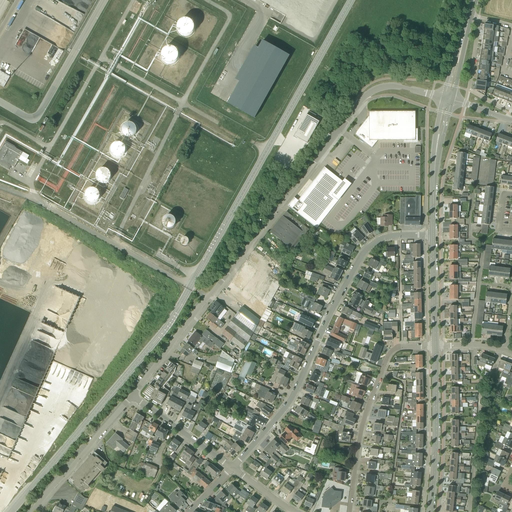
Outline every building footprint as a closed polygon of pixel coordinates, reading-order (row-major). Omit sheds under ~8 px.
[(177,32),(178,35),(180,37),(183,38),(186,39),(189,39),(192,38),(194,36),(196,33),(197,30),(197,27),(196,24),(194,21),(191,19),(188,18),(184,19),(181,20),(179,22),(177,25),(176,28),(177,32)] [(160,52),(162,55),(164,57),(167,59),(170,59),(173,59),(175,58),(178,56),(179,53),(180,50),(180,47),(179,44),(177,41),(174,39),(171,39),(168,39),(165,40),(162,42),(161,45),(160,49),(160,52)] [(289,56),(262,41),(259,48),(240,82),(228,103),(255,118),(289,56)] [(71,106),(81,87),(76,84),(65,103),(71,106)] [(490,88),(486,87),(475,86),(475,91),(476,91),(485,96),(486,89),(489,90),(490,88)] [(497,99),(501,89),(496,87),(492,97),(493,97),(493,96),(497,98),(497,99)] [(501,89),(497,99),(497,98),(502,100),(506,91),(501,89)] [(506,91),(502,100),(507,102),(510,92),(506,91)] [(402,112),(369,112),(369,116),(361,126),(357,131),(354,135),(359,138),(360,139),(372,148),(378,141),(404,141),(415,141),(415,129),(415,118),(415,112),(402,112)] [(306,115),(294,136),(307,144),(319,122),(306,115)] [(122,132),(123,135),(125,136),(127,137),(129,138),(132,138),(134,137),(136,135),(137,133),(138,131),(138,128),(137,126),(135,123),(133,122),(131,121),(128,121),(125,122),(123,124),(122,127),(121,129),(122,132)] [(465,133),(471,135),(474,127),(468,125),(465,133)] [(474,127),(471,135),(477,137),(480,130),(474,127)] [(480,130),(477,137),(483,140),(486,132),(480,130)] [(486,132),(483,140),(489,142),(492,134),(486,132)] [(495,142),(502,144),(504,136),(498,134),(495,142)] [(504,136),(502,144),(507,146),(510,138),(504,136)] [(110,152),(111,155),(113,156),(115,157),(118,158),(120,158),(122,157),(124,155),(126,153),(126,151),(126,148),(125,145),(124,143),(121,142),(119,141),(116,141),(114,142),(112,144),(110,147),(110,149),(110,152)] [(0,153),(0,164),(9,170),(11,166),(14,168),(19,160),(27,164),(29,160),(27,159),(29,156),(23,152),(6,143),(0,153)] [(95,179),(97,181),(98,183),(101,184),(103,185),(105,184),(108,183),(109,182),(111,180),(112,177),(112,175),(111,172),(109,170),(107,169),(104,168),(102,168),(99,169),(97,171),(95,173),(95,176),(95,179)] [(340,199),(341,198),(351,185),(345,179),(343,181),(343,182),(328,171),(324,168),(313,182),(298,201),(297,203),(296,202),(293,200),(288,206),(290,208),(315,227),(317,228),(321,223),(338,201),(340,199)] [(84,199),(86,201),(87,203),(90,204),(92,204),(94,204),(97,203),(99,202),(100,200),(101,197),(101,195),(100,192),(98,190),(96,189),(93,188),(91,188),(88,189),(86,191),(85,193),(84,196),(84,199)] [(119,198),(123,200),(128,190),(124,188),(119,198)] [(286,212),(286,213),(270,233),(292,250),(309,230),(286,212)] [(460,212),(457,212),(450,212),(450,219),(456,219),(456,222),(464,222),(464,219),(460,219),(460,212)] [(380,224),(393,224),(393,213),(381,213),(380,224)] [(162,224),(163,226),(164,228),(166,229),(168,229),(171,229),(172,228),(174,227),(175,225),(176,223),(176,221),(175,218),(174,216),(172,215),(170,215),(167,215),(165,216),(163,217),(162,219),(161,222),(162,224)] [(364,232),(367,237),(372,233),(371,231),(373,229),(368,222),(365,224),(366,225),(361,229),(362,229),(361,230),(363,233),(364,232)] [(314,239),(318,232),(320,230),(317,228),(316,231),(314,230),(310,236),(314,239)] [(357,230),(349,237),(357,245),(362,240),(361,240),(364,238),(357,230)] [(181,243),(182,245),(183,246),(184,246),(185,247),(187,247),(188,246),(189,245),(190,244),(190,243),(190,241),(190,240),(189,238),(188,237),(186,237),(185,237),(183,238),(182,239),(181,240),(181,242),(181,243)] [(351,253),(352,253),(355,247),(342,241),(340,247),(343,249),(342,252),(349,256),(351,253)] [(395,257),(395,249),(387,249),(387,257),(395,257)] [(328,255),(326,254),(324,260),(331,262),(336,264),(344,268),(347,262),(338,258),(337,261),(333,259),(335,253),(329,251),(328,255)] [(420,251),(410,251),(411,255),(405,255),(405,260),(409,260),(414,260),(413,258),(420,258),(420,251)] [(379,263),(378,263),(372,259),(368,266),(379,272),(382,266),(384,267),(386,263),(380,260),(379,263)] [(324,269),(340,277),(343,271),(335,268),(334,270),(326,266),(324,269)] [(337,282),(340,277),(324,269),(323,272),(327,275),(327,274),(331,276),(330,279),(337,282)] [(363,276),(373,281),(375,277),(380,278),(381,274),(371,271),(370,272),(366,270),(363,276)] [(318,275),(312,273),(311,276),(318,279),(323,281),(324,278),(318,275)] [(461,273),(457,273),(450,273),(450,279),(458,279),(458,283),(468,282),(470,282),(470,279),(461,279),(461,273)] [(246,281),(236,274),(229,285),(239,292),(241,289),(238,288),(241,283),(244,285),(246,281)] [(275,302),(271,301),(281,282),(273,277),(261,301),(272,307),(275,302)] [(369,285),(368,285),(360,281),(357,288),(368,294),(372,287),(377,289),(379,285),(371,282),(369,285)] [(421,289),(421,282),(414,282),(414,286),(410,286),(404,286),(404,291),(414,291),(414,289),(421,289)] [(468,286),(468,282),(458,283),(458,286),(457,286),(450,286),(450,293),(457,293),(461,293),(461,286),(468,286)] [(331,292),(332,289),(322,284),(321,287),(322,287),(318,295),(326,298),(330,291),(331,292)] [(355,292),(352,299),(368,307),(370,302),(366,300),(365,302),(361,300),(363,296),(355,292)] [(319,314),(322,307),(315,304),(314,303),(316,299),(302,293),(300,297),(312,303),(309,309),(312,311),(319,314)] [(368,307),(352,299),(348,305),(356,309),(358,306),(362,308),(361,310),(371,315),(373,310),(368,307)] [(215,302),(210,310),(212,312),(210,314),(217,318),(224,309),(215,302)] [(260,321),(243,307),(235,317),(254,332),(257,326),(260,321)] [(355,317),(356,317),(356,318),(359,320),(359,319),(361,315),(354,311),(354,312),(344,307),(341,313),(349,317),(350,314),(356,317),(355,317)] [(261,320),(265,322),(266,322),(272,312),(266,310),(261,320)] [(221,322),(217,318),(210,314),(210,313),(206,319),(210,322),(209,323),(216,329),(221,322)] [(409,322),(412,322),(415,322),(415,320),(421,320),(421,313),(415,313),(415,317),(409,317),(409,322)] [(302,315),(301,318),(299,322),(298,321),(298,322),(312,328),(315,321),(302,314),(302,315)] [(235,317),(227,327),(248,343),(252,336),(254,332),(235,317)] [(339,317),(332,331),(337,333),(342,323),(351,326),(350,329),(354,330),(356,324),(343,319),(343,320),(339,317)] [(382,334),(382,332),(382,328),(365,322),(363,327),(382,334)] [(412,324),(412,322),(409,322),(405,322),(405,327),(409,327),(411,327),(411,331),(422,331),(422,324),(412,324)] [(383,323),(382,328),(382,332),(384,332),(384,341),(392,341),(392,332),(397,331),(397,323),(383,323)] [(302,336),(309,340),(312,333),(305,330),(306,328),(299,325),(297,330),(303,333),(302,336)] [(248,343),(227,327),(222,334),(243,350),(248,343)] [(203,335),(214,344),(220,349),(224,344),(210,333),(206,330),(202,335),(203,335)] [(330,335),(340,341),(343,342),(346,337),(337,333),(332,331),(330,335)] [(214,344),(203,335),(202,337),(196,332),(188,341),(195,346),(197,347),(199,347),(203,342),(210,348),(214,344)] [(327,349),(333,352),(334,351),(339,353),(340,349),(337,348),(339,343),(329,339),(326,345),(328,346),(327,349)] [(293,344),(307,350),(309,345),(302,341),(301,344),(295,341),(293,344)] [(297,352),(304,356),(307,350),(293,344),(290,342),(288,345),(295,348),(293,350),(297,352)] [(180,352),(185,356),(186,357),(191,351),(196,355),(198,352),(187,343),(183,349),(180,352)] [(364,359),(364,358),(370,360),(370,361),(376,363),(382,347),(375,345),(372,354),(362,350),(359,357),(364,359)] [(332,354),(335,355),(336,352),(334,351),(333,352),(327,349),(324,348),(321,354),(331,358),(332,354)] [(236,365),(237,364),(237,362),(222,351),(216,367),(232,373),(235,365),(236,365)] [(287,358),(288,359),(300,365),(302,360),(289,353),(287,358)] [(486,364),(488,357),(482,355),(479,362),(477,361),(477,358),(474,358),(474,365),(477,365),(484,368),(486,364)] [(488,357),(486,364),(492,367),(495,359),(488,357)] [(279,367),(281,364),(281,363),(272,358),(270,363),(279,367)] [(316,369),(317,369),(327,373),(328,368),(330,362),(330,363),(331,362),(318,358),(315,365),(317,365),(316,369)] [(289,369),(290,367),(294,368),(294,369),(296,371),(297,370),(300,365),(288,359),(284,366),(289,369)] [(192,367),(195,368),(197,369),(200,370),(203,364),(195,360),(192,367)] [(239,376),(245,379),(247,374),(252,362),(247,360),(239,376)] [(503,370),(506,362),(500,360),(497,368),(503,370)] [(168,367),(166,370),(172,375),(175,372),(176,368),(178,365),(168,361),(165,365),(168,367)] [(422,368),(422,362),(416,362),(416,365),(410,365),(410,371),(416,371),(416,368),(422,368)] [(503,370),(509,372),(511,365),(511,364),(506,362),(503,370)] [(279,374),(278,377),(274,375),(271,381),(279,385),(282,386),(283,387),(283,386),(286,387),(287,387),(288,384),(287,384),(289,379),(283,377),(283,376),(284,376),(285,373),(284,372),(285,370),(281,368),(279,374)] [(157,375),(167,382),(172,375),(166,370),(163,374),(160,371),(157,375)] [(310,381),(316,383),(315,385),(322,388),(324,385),(319,383),(321,380),(318,378),(320,374),(318,373),(318,372),(314,371),(313,373),(311,378),(310,378),(309,380),(310,380),(310,381)] [(371,377),(366,375),(363,374),(362,376),(361,376),(358,384),(367,387),(369,380),(370,380),(371,377)] [(156,382),(162,387),(163,388),(164,387),(167,382),(157,375),(154,379),(157,381),(156,382)] [(352,385),(350,391),(349,395),(361,399),(363,395),(364,395),(365,392),(360,390),(361,387),(356,386),(357,383),(347,380),(346,382),(352,385)] [(150,385),(146,389),(143,394),(150,399),(151,398),(154,400),(153,401),(161,405),(166,396),(168,397),(170,392),(164,387),(163,388),(162,387),(156,382),(155,384),(153,383),(151,386),(150,385)] [(260,397),(262,398),(265,400),(271,403),(275,396),(268,393),(266,392),(267,389),(256,384),(255,388),(259,390),(257,393),(261,395),(260,397)] [(329,392),(326,390),(322,388),(315,385),(314,385),(313,388),(308,385),(306,391),(317,396),(323,398),(326,399),(329,392)] [(401,398),(402,390),(396,390),(397,386),(388,385),(387,392),(395,393),(394,397),(401,398)] [(167,405),(171,407),(181,389),(176,386),(176,387),(173,386),(171,391),(173,392),(167,405)] [(171,407),(176,410),(180,412),(182,408),(189,395),(190,395),(181,390),(181,389),(171,407)] [(423,393),(416,393),(412,393),(412,399),(408,399),(408,403),(410,403),(416,403),(416,400),(423,400),(423,393)] [(193,407),(194,404),(196,399),(189,395),(182,408),(185,410),(182,416),(187,419),(193,407)] [(300,404),(307,407),(310,408),(313,402),(317,404),(319,400),(314,398),(312,402),(310,401),(310,400),(303,398),(300,404)] [(382,398),(381,405),(388,406),(392,406),(392,402),(389,402),(389,399),(382,398)] [(267,416),(271,411),(265,407),(266,405),(260,402),(257,406),(262,410),(261,412),(267,416)] [(353,402),(350,409),(358,412),(360,405),(353,402)] [(416,408),(416,411),(423,411),(423,405),(416,405),(416,403),(410,403),(410,405),(413,405),(413,408),(416,408)] [(193,407),(187,419),(191,421),(197,409),(193,407)] [(306,416),(307,415),(314,420),(316,417),(299,407),(295,413),(303,418),(305,415),(306,416)] [(392,423),(394,423),(395,417),(386,416),(386,411),(378,410),(377,418),(387,419),(387,422),(392,423)] [(244,423),(252,427),(255,422),(264,426),(266,422),(247,412),(242,422),(244,423)] [(347,412),(341,426),(343,427),(344,425),(349,426),(349,425),(353,426),(355,420),(352,419),(354,415),(347,412)] [(132,431),(130,434),(136,438),(138,434),(134,432),(136,427),(140,429),(144,418),(137,414),(128,429),(132,431)] [(233,428),(237,430),(252,439),(253,439),(257,434),(250,431),(252,427),(244,423),(242,422),(238,420),(233,428)] [(196,429),(202,433),(207,426),(201,422),(196,429)] [(385,435),(386,432),(384,432),(385,427),(387,428),(387,426),(392,426),(392,423),(387,422),(385,422),(384,425),(374,424),(373,431),(381,432),(380,434),(385,435)] [(142,430),(147,433),(152,437),(158,426),(153,423),(152,425),(148,423),(146,427),(144,426),(142,430)] [(290,441),(289,440),(292,437),(293,438),(294,439),(298,434),(297,434),(298,433),(295,429),(294,430),(294,431),(289,426),(285,431),(288,434),(285,437),(283,435),(280,438),(280,439),(286,444),(287,445),(290,441)] [(149,451),(156,453),(160,444),(156,443),(159,437),(165,440),(167,436),(166,436),(168,431),(160,427),(154,438),(154,439),(152,444),(149,451)] [(252,439),(237,430),(232,439),(237,442),(239,439),(249,444),(252,439)] [(136,438),(130,434),(127,432),(124,437),(131,441),(134,443),(136,438)] [(348,433),(347,433),(342,432),(341,441),(346,442),(346,440),(350,441),(351,436),(348,436),(348,435),(348,434),(348,433)] [(423,435),(416,435),(416,432),(413,432),(408,432),(408,436),(409,436),(413,436),(413,441),(416,442),(423,442),(423,435)] [(128,447),(121,441),(122,440),(116,434),(107,444),(112,448),(115,444),(124,452),(128,447)] [(378,445),(379,444),(382,445),(382,438),(380,437),(373,436),(372,440),(371,444),(378,445)] [(222,437),(221,439),(227,443),(237,453),(241,449),(235,443),(234,445),(230,441),(229,441),(222,437)] [(511,449),(511,448),(511,441),(508,439),(504,438),(501,443),(497,441),(496,444),(502,447),(503,445),(511,449)] [(174,453),(181,443),(174,439),(170,445),(173,448),(171,450),(174,453)] [(279,446),(277,443),(274,440),(269,445),(275,451),(278,448),(279,449),(284,454),(288,450),(283,445),(281,447),(279,446)] [(318,441),(314,440),(310,449),(306,447),(304,451),(313,455),(318,441)] [(407,451),(415,451),(416,448),(423,449),(423,442),(416,442),(416,445),(411,445),(410,447),(407,447),(407,451)] [(237,453),(227,443),(222,448),(227,452),(227,451),(233,457),(237,453)] [(270,460),(272,462),(275,464),(279,460),(274,455),(274,456),(272,454),(275,451),(269,445),(264,450),(270,456),(272,457),(270,460)] [(187,448),(181,456),(188,461),(186,464),(189,467),(194,460),(191,458),(194,453),(187,448)] [(382,451),(370,449),(369,456),(377,457),(378,454),(382,455),(382,451)] [(422,454),(415,453),(415,451),(407,451),(404,451),(404,454),(407,454),(412,454),(412,460),(422,461),(422,454)] [(509,454),(502,451),(499,457),(506,460),(509,454)] [(108,463),(100,457),(95,452),(95,453),(96,454),(94,456),(95,456),(93,458),(92,456),(91,457),(92,457),(85,464),(85,463),(78,471),(79,471),(77,474),(76,473),(73,477),(74,478),(73,478),(72,479),(74,480),(72,481),(70,483),(69,482),(69,483),(81,493),(86,488),(87,489),(89,487),(88,486),(101,471),(102,472),(104,469),(103,469),(108,463)] [(259,455),(267,463),(269,459),(262,453),(259,455)] [(173,454),(169,460),(172,462),(177,456),(173,454)] [(495,462),(496,463),(503,466),(506,460),(499,457),(496,456),(494,461),(488,459),(483,456),(483,460),(487,462),(494,465),(495,462)] [(200,459),(196,462),(193,467),(196,469),(203,461),(200,459)] [(256,459),(252,464),(249,467),(256,472),(260,465),(262,463),(256,459)] [(368,469),(375,470),(376,464),(384,465),(384,461),(376,460),(376,463),(369,462),(368,469)] [(406,465),(401,465),(401,469),(406,469),(414,470),(415,467),(422,468),(422,461),(412,460),(407,460),(406,465)] [(158,469),(144,463),(140,474),(153,479),(155,476),(158,469)] [(210,463),(206,469),(216,477),(220,472),(210,463)] [(196,469),(193,467),(187,473),(191,476),(195,470),(196,469)] [(333,480),(340,481),(341,481),(343,482),(344,481),(345,481),(346,473),(343,473),(343,469),(334,468),(333,480)] [(494,468),(491,474),(498,478),(501,472),(494,468)] [(272,473),(266,469),(261,476),(267,480),(272,473)] [(414,470),(406,469),(406,472),(411,473),(410,479),(413,479),(420,480),(421,473),(414,472),(414,470)] [(211,483),(195,470),(191,476),(205,489),(211,483)] [(456,480),(456,483),(462,484),(462,480),(461,480),(461,478),(456,478),(457,473),(450,473),(449,480),(456,480)] [(495,484),(498,478),(491,474),(489,478),(487,478),(483,486),(480,486),(480,489),(487,490),(488,487),(489,481),(495,484)] [(377,486),(378,480),(378,476),(375,476),(367,475),(366,482),(369,483),(374,484),(373,486),(374,486),(377,486)] [(272,483),(277,487),(282,481),(277,476),(272,483)] [(288,478),(286,481),(288,482),(282,491),(288,495),(293,489),(294,487),(296,488),(301,482),(303,479),(299,476),(296,480),(295,479),(292,480),(288,478)] [(410,486),(413,486),(420,487),(420,480),(413,479),(410,479),(410,485),(405,484),(404,488),(410,488),(410,486)] [(462,484),(456,483),(455,486),(449,486),(448,492),(455,493),(455,489),(461,490),(462,484)] [(234,492),(246,500),(250,495),(245,491),(243,494),(237,490),(232,485),(226,490),(231,495),(234,492)] [(383,487),(377,486),(374,486),(374,488),(365,487),(364,496),(375,497),(376,490),(382,491),(383,487)] [(337,500),(341,501),(342,492),(334,491),(332,488),(323,495),(324,496),(322,498),(323,500),(322,500),(321,508),(330,509),(331,505),(333,505),(337,503),(337,500)] [(180,491),(171,500),(179,508),(185,501),(184,500),(187,498),(180,491)] [(299,503),(304,496),(300,494),(301,493),(298,491),(293,498),(299,503)] [(315,498),(318,499),(321,492),(317,491),(315,497),(309,495),(308,498),(307,498),(304,505),(311,508),(315,498)] [(217,505),(219,506),(224,508),(226,509),(227,507),(223,503),(225,501),(224,500),(227,498),(221,492),(216,497),(218,499),(215,501),(218,503),(217,505)] [(500,502),(504,495),(498,492),(495,498),(492,497),(490,501),(499,505),(499,504),(500,502)] [(81,494),(74,506),(77,508),(82,511),(85,506),(89,499),(88,499),(85,498),(81,495),(81,494)] [(500,502),(506,505),(510,498),(504,495),(500,502)] [(252,496),(252,497),(247,504),(250,506),(247,511),(253,511),(255,509),(253,508),(258,501),(252,496)] [(369,508),(369,511),(373,511),(376,511),(377,508),(371,507),(372,501),(367,500),(367,501),(363,500),(363,508),(369,508)] [(217,509),(215,511),(221,511),(223,508),(220,508),(220,507),(207,501),(204,504),(203,505),(202,506),(211,510),(212,507),(217,509)] [(265,511),(268,508),(262,503),(257,510),(260,511),(259,511),(265,511)]
